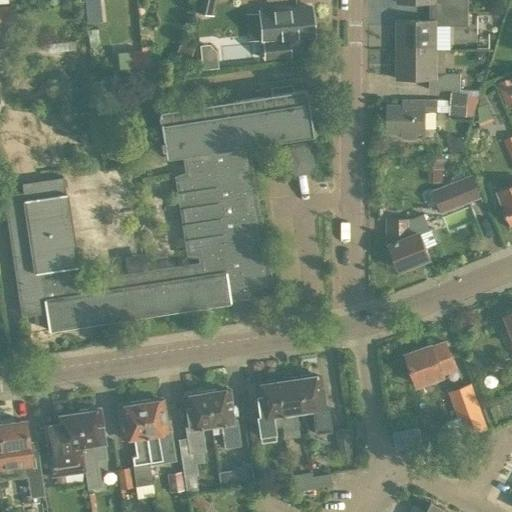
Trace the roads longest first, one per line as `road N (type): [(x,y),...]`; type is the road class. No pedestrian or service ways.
road 1 (residential): [(0,386),(356,329)]
road 2 (residential): [(352,0),(356,329)]
road 3 (residential): [(356,329),(511,270)]
road 4 (residential): [(377,469),(356,329)]
